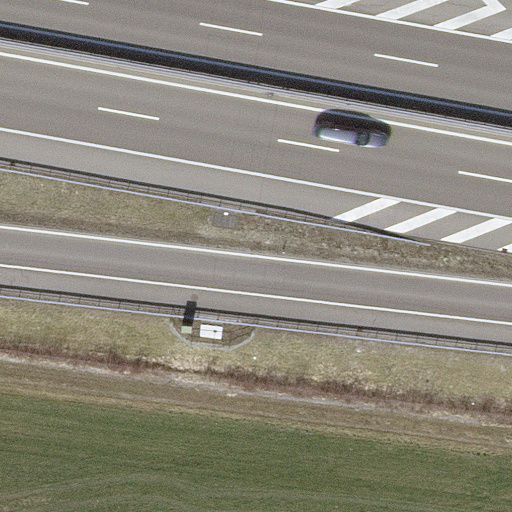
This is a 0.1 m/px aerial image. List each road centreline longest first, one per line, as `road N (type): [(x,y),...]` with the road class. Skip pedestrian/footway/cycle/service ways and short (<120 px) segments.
road 1 (motorway): [(0,92),(511,182)]
road 2 (track): [(0,367),(511,434)]
road 3 (motorway): [(0,246),(511,304)]
road 4 (motorway): [(511,79),(63,0)]
